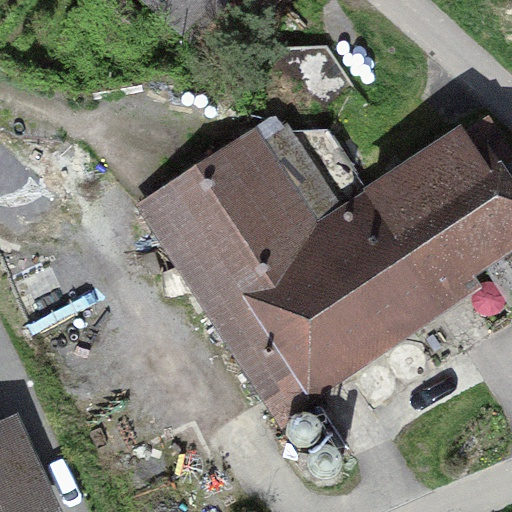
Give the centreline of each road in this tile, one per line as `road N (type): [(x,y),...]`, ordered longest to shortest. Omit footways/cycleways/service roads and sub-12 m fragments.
road 1 (residential): [(511,100),(399,0)]
road 2 (track): [(122,167),(79,120),(0,96)]
